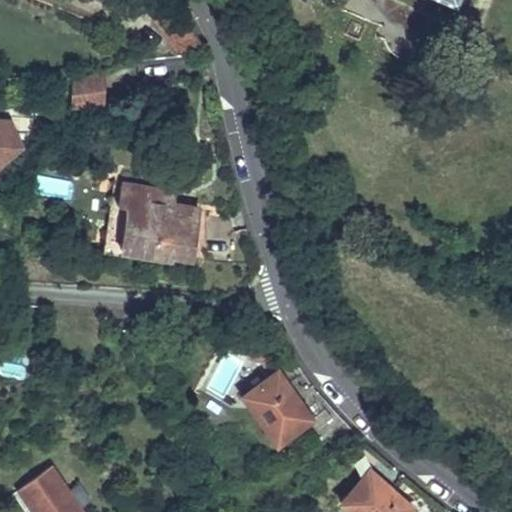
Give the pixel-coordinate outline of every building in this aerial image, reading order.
[(161,0),(154,11),(179,53),(200,50),(201,42),(176,0),(175,0),(161,0)] [(149,67),(151,86),(201,79),(198,60),(149,67)] [(70,70),(68,106),(104,108),(106,72),(70,70)] [(0,163),(14,163),(14,114),(0,114),(0,163)] [(34,192),(70,196),(72,179),(37,174),(34,192)] [(122,184),(118,205),(127,207),(120,248),(172,256),(173,252),(192,256),(193,255),(200,214),(200,209),(168,204),(170,192),(122,184)] [(207,215),(200,214),(193,255),(206,257),(207,215)] [(279,372),(244,396),(277,443),(312,419),(279,372)] [(82,511),(52,466),(24,486),(41,511),(82,511)] [(371,470),(342,502),(353,511),(357,511),(361,508),(364,511),(409,511),(414,508),(371,470)] [(41,511),(24,486),(19,489),(33,511),(41,511)]
